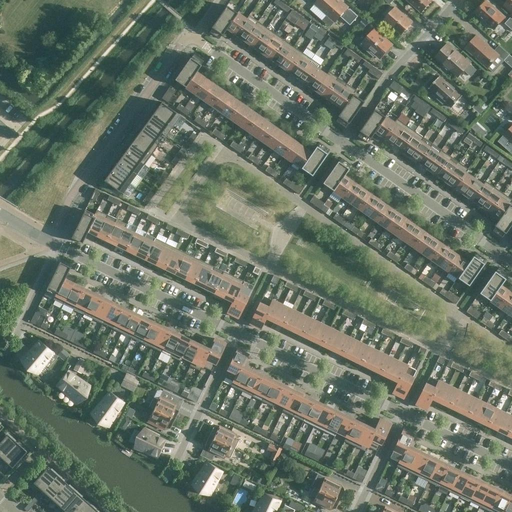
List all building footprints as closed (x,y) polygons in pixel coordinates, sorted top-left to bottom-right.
[(340,0),(318,0),(315,4),(335,22),(340,16),(350,25),(358,16),(350,9),(349,9),(348,8),(348,7),(340,0)] [(432,0),(407,0),(421,12),(432,0)] [(505,17),(487,1),(476,13),(494,30),(505,17)] [(290,9),(283,4),(281,8),(288,12),(290,9)] [(226,28),(237,13),(226,6),(208,32),(219,39),(223,34),(227,28),(226,28)] [(412,22),(396,7),(385,20),(401,35),(412,22)] [(294,11),(292,15),(299,20),(301,16),(294,11)] [(235,34),(246,19),(237,13),(226,28),(227,28),(235,34)] [(86,14),(85,21),(92,22),(94,15),(86,14)] [(244,41),(258,22),(249,15),(246,19),(235,34),(244,41)] [(308,21),(301,16),(299,20),(306,24),(308,21)] [(364,18),(358,24),(363,29),(369,22),(364,18)] [(253,47),(266,28),(258,22),(244,41),(253,47)] [(317,32),(319,28),(312,24),(310,27),(317,32)] [(262,53),(275,34),(266,28),(253,47),(262,53)] [(326,33),(319,28),(317,32),(324,37),(326,33)] [(392,45),(374,29),(362,43),(363,43),(364,42),(369,47),(366,50),(374,57),(376,55),(381,59),(384,54),(386,56),(390,51),(389,49),(392,45)] [(271,59),(284,40),(275,34),(262,53),(271,59)] [(334,45),(337,41),(330,36),(328,40),(334,45)] [(466,48),(488,68),(499,56),(477,36),(466,48)] [(280,65),(293,46),(284,40),(271,59),(280,65)] [(344,46),(337,41),(334,45),(341,49),(344,46)] [(470,64),(448,43),(436,57),(445,65),(444,66),(448,69),(448,68),(458,77),(464,70),(471,76),(476,70),(470,64)] [(289,72),(302,53),(293,46),(280,65),(289,72)] [(320,64),(324,59),(307,47),(303,52),(320,64)] [(355,53),(348,48),(345,52),(352,57),(355,53)] [(298,78),(311,59),(302,53),(289,72),(298,78)] [(362,58),(355,53),(352,57),(359,62),(362,58)] [(193,54),(174,80),(185,87),(191,78),(195,72),(196,72),(203,61),(193,54)] [(306,84),(317,69),(320,65),(311,59),(298,78),(306,84)] [(368,72),(373,66),(366,61),(363,65),(370,69),(368,72)] [(383,73),(373,66),(368,72),(379,79),(383,73)] [(315,90),(329,71),(328,71),(326,75),(317,69),(306,84),(315,90)] [(324,97),(338,78),(329,71),(315,90),(324,97)] [(194,93),(204,78),(196,72),(195,72),(191,78),(185,87),(194,93)] [(462,96),(453,89),(454,88),(451,85),(450,86),(440,76),(430,88),(436,94),(434,96),(443,104),(445,101),(452,108),(462,96)] [(203,99),(213,84),(204,78),(194,93),(203,99)] [(333,103),(346,84),(338,78),(324,97),(333,103)] [(405,88),(394,81),(390,87),(400,94),(405,88)] [(212,106),(222,91),(213,84),(203,99),(212,106)] [(342,109),(355,90),(346,84),(333,103),(342,109)] [(169,87),(161,98),(168,102),(175,92),(169,87)] [(412,93),(405,88),(400,94),(401,94),(402,92),(409,97),(412,93)] [(345,128),(363,102),(353,94),(356,90),(355,90),(342,109),(334,120),(345,128)] [(220,112),(231,97),(222,91),(212,106),(220,112)] [(413,100),(420,104),(422,101),(416,96),(413,100)] [(240,103),(231,97),(220,112),(229,118),(240,103)] [(429,106),(422,101),(420,104),(427,109),(429,106)] [(176,113),(161,102),(154,112),(168,123),(176,113)] [(238,124),(249,109),(240,103),(229,118),(238,124)] [(476,103),(472,107),(481,115),(485,110),(476,103)] [(181,112),(184,107),(179,104),(176,108),(181,112)] [(186,116),(190,111),(184,107),(181,112),(186,116)] [(431,112),(437,117),(440,113),(433,108),(431,112)] [(247,131),(258,116),(249,109),(238,124),(247,131)] [(366,143),(385,117),(374,109),(356,135),(366,143)] [(168,123),(154,112),(146,122),(161,133),(168,123)] [(397,118),(406,124),(410,117),(401,112),(397,118)] [(447,118),(440,113),(437,117),(445,122),(447,118)] [(199,124),(202,120),(197,116),(193,121),(199,124)] [(256,137),(267,122),(258,116),(247,131),(256,137)] [(383,138),(396,119),(393,123),(385,117),(366,143),(367,143),(374,132),(383,138)] [(392,144),(405,125),(396,119),(383,138),(392,144)] [(207,123),(202,120),(199,124),(204,128),(207,123)] [(448,125),(455,129),(458,125),(451,121),(448,125)] [(154,142),(161,133),(146,122),(139,131),(158,145),(154,142)] [(265,143),(276,128),(267,122),(256,137),(265,143)] [(481,129),(475,124),(470,129),(476,134),(481,129)] [(401,150),(414,131),(405,125),(392,144),(401,150)] [(465,130),(458,125),(455,129),(462,134),(465,130)] [(216,137),(220,132),(214,128),(211,133),(216,137)] [(274,150),(285,135),(276,128),(265,143),(274,150)] [(158,145),(139,131),(132,141),(151,155),(158,145)] [(410,156),(423,137),(414,131),(401,150),(410,156)] [(193,141),(197,136),(192,132),(188,138),(193,141)] [(222,141),(225,136),(220,132),(216,137),(222,141)] [(473,142),(476,138),(469,134),(467,137),(473,142)] [(283,156),(294,141),(285,135),(274,150),(283,156)] [(419,163),(429,148),(432,144),(423,137),(410,156),(419,163)] [(189,146),(193,141),(188,138),(185,143),(189,146)] [(480,147),(483,143),(476,138),(473,142),(480,147)] [(151,155),(132,141),(125,151),(144,165),(151,155)] [(234,149),(238,145),(233,141),(229,146),(234,149)] [(292,162),(303,147),(294,141),(283,156),(292,162)] [(330,150),(319,142),(311,153),(307,160),(301,168),(312,176),(330,150)] [(427,169),(441,150),(432,144),(429,148),(419,163),(427,169)] [(240,153),(243,149),(238,145),(234,149),(240,153)] [(484,150),(491,154),(494,150),(487,146),(484,150)] [(301,168),(307,160),(311,153),(303,147),(292,162),(301,168)] [(436,175),(450,156),(441,150),(427,169),(436,175)] [(501,155),(494,150),(491,154),(498,159),(501,155)] [(144,165),(125,151),(118,160),(137,174),(144,165)] [(179,160),(183,155),(178,152),(174,157),(179,160)] [(250,154),(247,158),(252,162),(255,157),(250,154)] [(445,182),(459,163),(450,156),(436,175),(445,182)] [(175,166),(179,160),(174,157),(170,162),(175,166)] [(258,166),(261,161),(255,157),(252,162),(258,166)] [(340,157),(322,183),(332,190),(339,182),(343,175),(343,176),(351,165),(340,157)] [(502,162),(509,167),(511,163),(504,158),(502,162)] [(137,174),(118,160),(111,170),(130,184),(137,174)] [(454,188),(468,169),(459,163),(445,182),(454,188)] [(270,174),(273,170),(268,166),(265,171),(270,174)] [(463,194),(474,179),(465,173),(468,169),(454,188),(463,194)] [(130,184),(111,170),(103,180),(122,194),(130,184)] [(275,178),(279,173),(273,170),(270,174),(275,178)] [(165,180),(169,175),(164,171),(160,176),(165,180)] [(341,197),(352,182),(343,176),(343,175),(339,182),(332,190),(341,197)] [(161,185),(165,180),(160,176),(156,182),(161,185)] [(288,187),(292,181),(291,182),(286,178),(282,183),(288,187)] [(472,200),(485,181),(482,185),(474,179),(463,194),(472,200)] [(298,194),(303,188),(292,181),(288,187),(298,194)] [(481,206),(494,187),(485,181),(472,200),(481,206)] [(350,203),(361,188),(352,182),(341,197),(350,203)] [(490,213),(503,194),(494,187),(481,206),(490,213)] [(359,209),(370,194),(361,188),(350,203),(359,209)] [(100,191),(95,189),(90,198),(95,201),(100,191)] [(150,199),(154,194),(150,191),(146,196),(150,199)] [(368,215),(379,201),(370,194),(359,209),(368,215)] [(499,219),(511,199),(503,194),(490,213),(499,219)] [(147,204),(150,199),(146,196),(142,201),(147,204)] [(319,209),(324,203),(313,196),(309,202),(319,209)] [(491,230),(502,237),(511,222),(511,199),(499,219),(491,230)] [(377,222),(388,207),(379,201),(368,215),(377,222)] [(329,208),(323,204),(324,203),(319,209),(325,213),(329,208)] [(386,228),(397,213),(388,207),(377,222),(386,228)] [(87,231),(97,210),(96,210),(94,214),(85,209),(71,238),(82,243),(82,242),(85,236),(87,232),(87,231)] [(97,235),(107,215),(97,210),(87,231),(87,232),(88,231),(97,235)] [(337,222),(341,217),(336,213),(332,218),(337,222)] [(395,234),(406,219),(397,213),(386,228),(395,234)] [(107,240),(117,219),(107,215),(97,235),(107,240)] [(346,221),(341,217),(337,222),(343,226),(346,221)] [(116,245),(126,224),(117,219),(107,240),(116,245)] [(404,241),(414,226),(406,219),(395,234),(404,241)] [(126,249),(134,233),(125,229),(127,224),(126,224),(116,245),(126,249)] [(355,234),(358,229),(353,226),(350,230),(355,234)] [(413,247),(423,232),(414,226),(404,241),(413,247)] [(364,233),(358,229),(355,234),(361,238),(364,233)] [(422,253),(432,238),(423,232),(413,247),(422,253)] [(136,254),(143,238),(134,233),(126,249),(136,254)] [(145,259),(155,238),(153,242),(143,238),(136,254),(145,259)] [(155,264),(165,243),(155,238),(145,259),(155,264)] [(373,247),(376,242),(371,238),(368,243),(373,247)] [(431,259),(441,244),(432,238),(422,253),(431,259)] [(378,250),(382,246),(376,242),(373,247),(378,250)] [(165,268),(175,248),(165,243),(155,264),(165,268)] [(440,266),(450,251),(441,244),(431,259),(440,266)] [(175,273),(185,253),(175,248),(165,268),(175,273)] [(391,259),(394,254),(389,251),(386,256),(391,259)] [(449,272),(459,257),(450,251),(440,266),(449,272)] [(486,259),(475,252),(468,263),(464,269),(458,278),(468,285),(486,259)] [(185,278),(195,257),(185,253),(175,273),(185,278)] [(396,263),(400,258),(394,254),(391,259),(396,263)] [(194,283),(204,262),(195,257),(185,278),(194,283)] [(468,263),(459,257),(449,272),(458,278),(464,269),(468,263)] [(64,279),(70,267),(59,262),(46,290),(56,295),(64,279)] [(204,287),(214,267),(204,262),(194,283),(204,287)] [(409,272),(412,267),(407,263),(403,268),(409,272)] [(261,269),(255,266),(252,272),(258,275),(261,269)] [(214,292),(224,272),(214,267),(204,287),(214,292)] [(417,271),(412,267),(409,272),(414,275),(417,271)] [(497,267),(479,293),(489,300),(496,292),(497,290),(500,286),(508,274),(497,267)] [(223,297),(233,276),(224,272),(214,292),(223,297)] [(273,275),(270,281),(276,284),(279,278),(273,275)] [(233,301),(243,281),(233,276),(223,297),(233,301)] [(430,280),(424,276),(421,280),(427,284),(429,281),(430,280)] [(63,304),(73,284),(64,279),(56,295),(65,300),(63,304)] [(435,283),(430,280),(429,281),(427,284),(432,288),(435,283)] [(237,317),(247,298),(238,293),(244,281),(243,281),(233,301),(227,312),(237,317)] [(73,309),(83,289),(73,284),(63,304),(73,309)] [(498,307),(509,292),(500,286),(497,290),(496,292),(489,300),(498,307)] [(445,297),(449,291),(448,290),(447,291),(442,288),(439,293),(445,297)] [(83,314),(93,293),(83,289),(73,309),(83,314)] [(459,298),(449,291),(445,297),(455,304),(459,298)] [(507,313),(511,305),(511,294),(509,292),(498,307),(507,313)] [(93,319),(103,298),(93,293),(83,314),(93,319)] [(265,317),(273,301),(263,296),(250,323),(260,328),(265,317)] [(102,323),(112,303),(103,298),(93,319),(102,323)] [(274,321),(282,305),(273,301),(265,317),(274,321)] [(112,328),(122,307),(112,303),(102,323),(112,328)] [(284,326),(292,310),(282,305),(274,321),(284,326)] [(481,313),(470,306),(466,312),(476,319),(481,313)] [(122,333),(132,312),(122,307),(112,328),(122,333)] [(294,331),(301,315),(292,310),(284,326),(294,331)] [(35,323),(40,314),(35,312),(30,322),(35,323)] [(132,337),(142,317),(132,312),(122,333),(132,337)] [(303,335),(311,319),(301,315),(294,331),(303,335)] [(141,342),(151,322),(142,317),(132,337),(141,342)] [(485,325),(489,321),(483,317),(480,322),(485,325)] [(313,340),(320,324),(311,319),(303,335),(313,340)] [(494,324),(489,321),(485,325),(491,329),(494,324)] [(151,347),(161,326),(151,322),(141,342),(151,347)] [(322,345),(330,328),(320,324),(313,340),(322,345)] [(161,352),(171,331),(161,326),(151,347),(161,352)] [(332,349),(340,333),(330,328),(322,345),(332,349)] [(503,338),(506,333),(501,329),(498,334),(503,338)] [(171,356),(181,336),(171,331),(161,352),(171,356)] [(341,354),(349,338),(340,333),(332,349),(341,354)] [(511,337),(506,333),(503,338),(508,342),(511,337)] [(180,361),(190,341),(181,336),(171,356),(180,361)] [(351,359),(359,342),(349,338),(341,354),(351,359)] [(225,343),(215,339),(209,350),(210,350),(200,371),(202,367),(211,371),(225,343)] [(190,366),(200,345),(190,341),(180,361),(181,361),(183,357),(192,361),(189,366),(190,366)] [(52,353),(39,342),(35,347),(34,346),(28,353),(28,354),(22,361),(36,373),(37,372),(36,371),(52,353)] [(360,363),(368,347),(359,342),(351,359),(360,363)] [(210,350),(209,350),(200,345),(190,366),(200,371),(210,350)] [(370,368),(378,352),(368,347),(360,363),(370,368)] [(426,349),(420,347),(417,353),(423,356),(426,349)] [(63,348),(57,355),(63,361),(70,354),(63,348)] [(241,365),(242,366),(247,354),(237,350),(224,377),(233,381),(231,386),(241,365)] [(379,372),(387,356),(378,352),(370,368),(379,372)] [(389,377),(397,361),(387,356),(379,372),(389,377)] [(439,356),(436,362),(442,365),(445,359),(439,356)] [(87,362),(79,358),(73,370),(81,374),(87,362)] [(399,382),(406,366),(397,361),(389,377),(398,381),(399,382)] [(242,391),(251,370),(242,366),(241,365),(231,386),(242,391)] [(403,398),(416,370),(406,366),(399,382),(398,381),(393,393),(403,398)] [(252,396),(262,375),(251,370),(242,391),(252,396)] [(73,376),(68,372),(57,385),(76,400),(76,401),(77,402),(89,387),(74,375),(73,376)] [(139,379),(126,373),(121,385),(133,391),(139,379)] [(262,401),(272,380),(262,375),(252,396),(262,401)] [(431,397),(439,381),(429,376),(416,404),(426,409),(426,408),(431,398),(431,397)] [(272,406),(282,385),(272,380),(262,401),(272,406)] [(440,402),(448,386),(439,381),(431,397),(431,398),(440,402)] [(283,411),(292,390),(282,385),(272,406),(273,406),(275,402),(284,406),(282,411),(283,411)] [(450,407),(458,390),(448,386),(440,402),(450,407)] [(179,411),(174,409),(180,398),(163,390),(158,400),(153,398),(149,407),(175,420),(175,419),(179,411)] [(293,416),(303,395),(292,390),(283,411),(293,416)] [(459,411),(467,395),(458,390),(450,407),(459,411)] [(123,403),(109,393),(104,400),(103,399),(92,414),(107,426),(108,425),(107,424),(123,403)] [(193,393),(190,399),(196,402),(199,396),(193,393)] [(303,421),(313,400),(303,395),(293,416),(294,416),(296,412),(305,416),(303,421)] [(469,416),(477,400),(467,395),(459,411),(469,416)] [(314,426),(324,405),(313,400),(303,421),(314,426)] [(479,420),(486,404),(477,400),(469,416),(479,420)] [(217,405),(212,402),(208,408),(215,411),(217,405)] [(488,425),(496,409),(486,404),(479,420),(488,425)] [(324,431),(334,410),(324,405),(314,426),(324,431)] [(135,410),(129,407),(125,415),(131,418),(135,410)] [(175,420),(149,407),(148,408),(153,410),(147,422),(164,430),(166,426),(170,429),(174,420),(175,420)] [(498,430),(505,414),(496,409),(488,425),(498,430)] [(334,436),(344,415),(334,410),(324,431),(334,436)] [(507,434),(511,424),(511,416),(505,414),(498,430),(507,434)] [(344,441),(354,420),(344,415),(334,436),(335,436),(337,432),(346,436),(344,441)] [(123,419),(117,427),(123,431),(129,423),(123,419)] [(390,424),(380,419),(374,430),(375,430),(365,451),(366,451),(368,447),(377,451),(390,424)] [(355,446),(365,425),(354,420),(344,441),(355,446)] [(375,430),(374,430),(365,425),(355,446),(365,451),(375,430)] [(208,435),(208,436),(234,449),(239,440),(234,437),(236,434),(219,426),(217,429),(213,427),(209,436),(208,435)] [(158,437),(143,430),(135,447),(136,447),(136,446),(157,456),(164,441),(158,438),(158,437)] [(407,446),(408,446),(413,435),(403,430),(390,457),(399,462),(397,466),(407,446)] [(0,455),(3,458),(16,443),(7,434),(0,441),(0,455)] [(234,449),(208,436),(208,437),(204,445),(209,447),(207,451),(204,457),(211,460),(214,454),(224,459),(225,455),(230,458),(234,449)] [(16,443),(3,458),(11,466),(12,467),(26,451),(16,443)] [(276,462),(282,449),(276,446),(275,446),(269,443),(266,450),(272,453),(269,458),(276,462)] [(407,471),(417,451),(408,446),(407,446),(397,466),(407,471)] [(418,476),(428,456),(417,451),(407,471),(418,476)] [(428,481),(438,461),(428,456),(418,476),(428,481)] [(438,486),(448,466),(438,461),(428,481),(438,486)] [(208,492),(221,472),(207,463),(203,469),(202,468),(192,484),(209,494),(209,493),(208,492)] [(43,490),(57,475),(48,466),(34,482),(34,483),(43,490)] [(448,491),(458,471),(448,466),(438,486),(448,491)] [(459,496),(469,476),(458,471),(448,491),(459,496)] [(242,478),(234,474),(229,484),(237,487),(242,478)] [(358,474),(356,480),(362,483),(364,476),(358,474)] [(52,498),(66,483),(57,475),(43,490),(52,498)] [(469,501),(479,481),(469,476),(459,496),(469,501)] [(314,487),(340,500),(344,491),(340,489),(341,485),(325,477),(319,489),(314,487)] [(260,478),(257,483),(264,487),(267,481),(260,478)] [(480,506),(490,486),(479,481),(469,501),(480,506)] [(61,506),(75,491),(66,483),(52,498),(61,506)] [(383,486),(377,483),(374,489),(380,492),(383,486)] [(490,511),(500,491),(490,486),(480,506),(490,511)] [(335,509),(340,500),(314,487),(310,496),(314,499),(313,502),(329,510),(331,507),(335,509)] [(39,491),(32,499),(35,503),(43,495),(39,491)] [(67,511),(72,511),(84,499),(75,491),(61,506),(67,511)] [(491,511),(502,511),(510,496),(500,491),(490,511),(491,511)] [(275,509),(279,501),(264,494),(255,511),(275,511),(276,510),(275,509)] [(409,494),(407,499),(405,503),(411,507),(413,502),(416,498),(409,494)] [(511,511),(511,496),(510,496),(502,511),(511,511)] [(35,503),(32,499),(24,508),(27,511),(35,503)] [(88,511),(93,507),(84,499),(72,511),(88,511)] [(290,501),(288,506),(299,511),(301,506),(290,501)]
